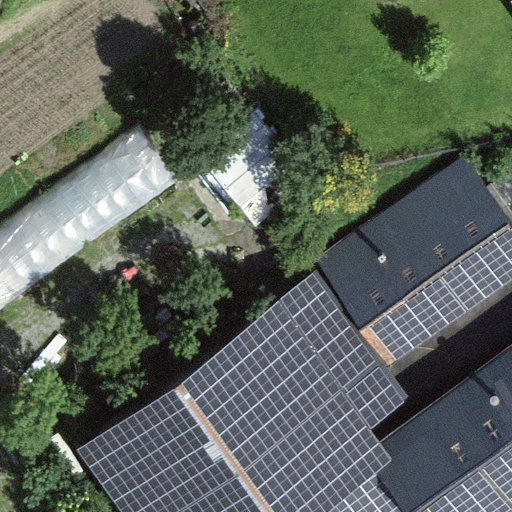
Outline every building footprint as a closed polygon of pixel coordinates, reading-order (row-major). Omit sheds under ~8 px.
[(269,103),(209,132),(251,218),(311,189),(269,103)] [(157,130),(0,233),(0,310),(193,184),(157,130)] [(511,273),(511,212),(472,156),(334,254),(402,351),(511,273)] [(429,511),(285,303),(98,431),(154,511),(429,511)] [(511,511),(511,337),(384,436),(442,511),(511,511)]
